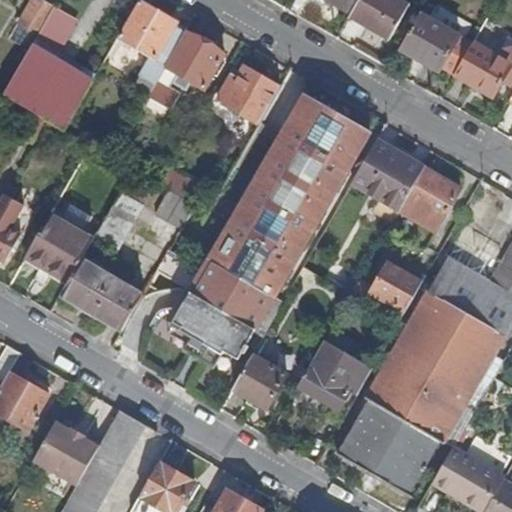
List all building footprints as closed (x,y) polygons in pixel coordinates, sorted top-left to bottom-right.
[(42,36),(58,10),(39,0),(35,0),(22,24),(42,36)] [(320,0),(353,19),(363,0),(320,0)] [(363,0),(353,19),(388,39),(408,5),(400,0),(363,0)] [(168,68),(187,34),(189,30),(142,3),(122,39),(157,59),(143,83),(155,90),(168,68)] [(58,12),(41,41),(63,54),(80,24),(58,12)] [(458,77),(475,47),(423,16),(403,51),(443,74),(445,70),(458,77)] [(226,56),(187,34),(168,68),(155,90),(150,98),(174,112),(184,95),(173,89),(176,85),(189,92),(194,84),(206,91),(226,56)] [(511,39),(503,53),(511,50),(511,39)] [(500,59),(476,45),(475,47),(458,77),(497,99),(506,83),(511,87),(511,50),(503,53),(500,59)] [(36,47),(8,96),(38,114),(50,121),(68,132),(97,82),(36,47)] [(247,68),(240,80),(237,86),(231,83),(220,102),(260,125),(281,88),(247,68)] [(231,83),(237,86),(240,80),(234,77),(231,83)] [(183,231),(160,271),(181,283),(193,261),(207,269),(213,259),(279,297),(261,329),(269,334),(305,270),(354,186),(379,141),(382,137),(373,132),(372,134),(285,84),(210,214),(197,207),(183,231)] [(36,146),(50,121),(38,114),(24,139),(36,146)] [(402,213),(427,169),(379,141),(354,186),(381,201),(402,213)] [(130,184),(137,172),(129,168),(123,179),(130,184)] [(438,233),(463,189),(427,169),(402,213),(438,233)] [(163,187),(171,192),(182,198),(191,182),(172,171),(163,187)] [(202,189),(191,182),(182,198),(193,205),(202,189)] [(193,205),(182,198),(171,192),(158,216),(183,231),(197,207),(193,205)] [(146,207),(124,194),(101,233),(96,243),(118,256),(146,207)] [(27,208),(7,197),(4,203),(0,209),(0,260),(8,266),(24,238),(13,231),(27,208)] [(70,215),(59,208),(29,260),(72,284),(84,263),(96,243),(101,233),(90,226),(99,210),(79,199),(70,215)] [(394,226),(402,213),(381,201),(373,214),(394,226)] [(511,247),(491,284),(450,261),(430,295),(507,339),(511,331),(511,247)] [(213,259),(207,269),(195,291),(177,323),(242,359),(260,328),(261,329),(279,297),(213,259)] [(193,261),(181,283),(195,291),(207,269),(193,261)] [(84,263),(72,284),(64,298),(124,334),(145,297),(84,263)] [(374,294),(407,314),(427,279),(413,271),(409,276),(390,266),(374,294)] [(361,284),(352,279),(344,293),(353,297),(361,284)] [(507,339),(430,295),(369,400),(373,402),(342,456),(410,497),(442,443),(446,446),(507,339)] [(362,317),(368,306),(353,297),(347,308),(362,317)] [(342,411),(352,393),(359,397),(374,372),(326,345),(300,389),(342,411)] [(0,373),(10,379),(13,374),(24,355),(11,347),(0,366),(0,373)] [(291,376),(256,357),(236,392),(271,411),(291,376)] [(52,398),(13,374),(10,379),(0,396),(0,415),(32,433),(52,398)] [(102,449),(79,488),(65,511),(98,511),(148,426),(123,412),(102,449)] [(74,433),(59,424),(36,463),(40,465),(42,470),(53,477),(57,475),(79,488),(102,449),(86,440),(74,433)] [(76,429),(74,433),(86,440),(88,436),(76,429)] [(435,485),(481,511),(488,511),(507,481),(508,478),(457,447),(435,485)] [(181,511),(197,486),(162,466),(142,500),(163,511),(181,511)] [(511,511),(511,484),(507,481),(488,511),(511,511)] [(265,511),(266,511),(231,492),(218,511),(265,511)]
